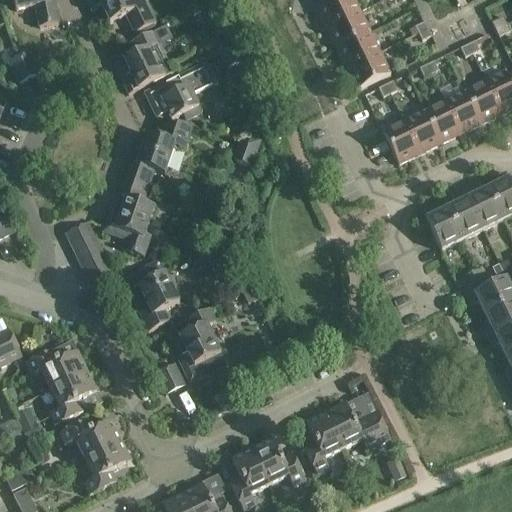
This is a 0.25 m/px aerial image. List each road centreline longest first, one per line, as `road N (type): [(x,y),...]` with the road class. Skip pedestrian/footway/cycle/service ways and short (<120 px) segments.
road 1 (residential): [(158,467),(367,367)]
road 2 (residential): [(39,304),(98,327),(158,467)]
road 3 (residential): [(42,239),(99,211),(128,125),(117,99),(99,85)]
road 4 (residential): [(42,239),(17,179),(45,114),(65,94),(99,85)]
road 5 (residential): [(376,511),(511,455)]
road 6 (residential): [(406,207),(413,189),(487,153),(511,158)]
road 7 (residential): [(406,207),(370,193),(335,114)]
